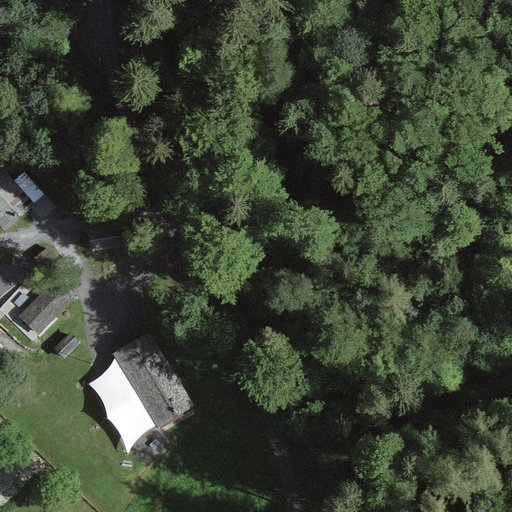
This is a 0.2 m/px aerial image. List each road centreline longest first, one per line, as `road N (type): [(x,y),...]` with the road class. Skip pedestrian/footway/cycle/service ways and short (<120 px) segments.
road 1 (unclassified): [(299,511),(230,311),(141,140)]
road 2 (track): [(303,511),(433,406),(511,368)]
road 3 (track): [(102,0),(111,76),(141,140)]
